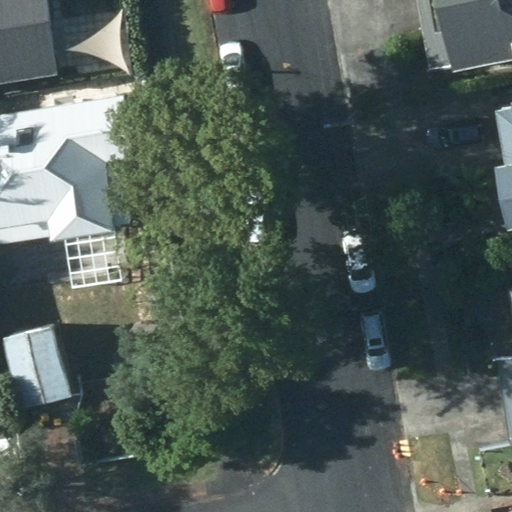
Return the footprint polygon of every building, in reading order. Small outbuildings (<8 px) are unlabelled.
[(51,0),(0,0),(0,75),(62,68),(51,0)] [(511,0),(421,0),(433,66),(511,53),(511,0)] [(125,88),(0,104),(0,214),(55,207),(57,226),(135,215),(128,150),(136,149),(125,88)] [(511,98),(501,100),(510,150),(501,153),(511,212),(511,98)] [(66,315),(16,328),(35,403),(85,390),(66,315)] [(511,353),(500,356),(511,435),(511,353)]
